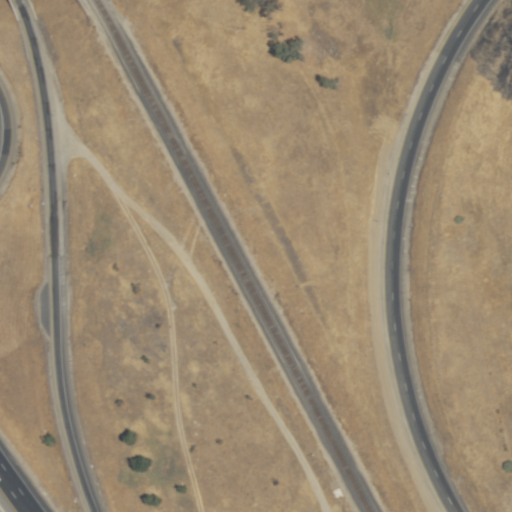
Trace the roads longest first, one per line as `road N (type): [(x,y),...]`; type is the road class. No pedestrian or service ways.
road 1 (motorway): [(92,511),(65,425),(46,136),(23,13)]
road 2 (motorway): [(453,511),(407,400),(390,302),(410,136),(446,53)]
